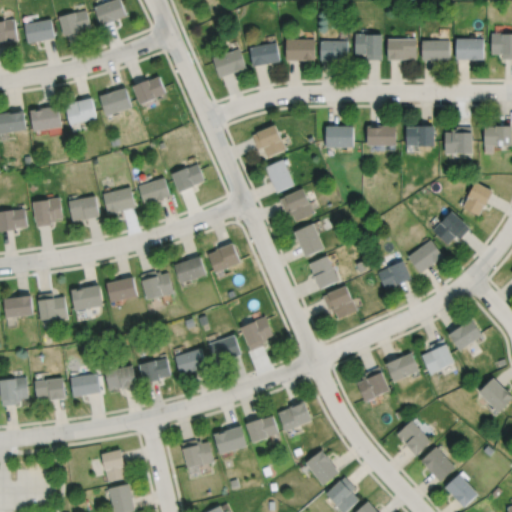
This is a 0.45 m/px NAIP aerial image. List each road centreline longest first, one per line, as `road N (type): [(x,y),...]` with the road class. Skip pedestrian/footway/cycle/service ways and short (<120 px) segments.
road 1 (residential): [(155,0),(331,397),(424,511)]
road 2 (residential): [(0,438),(169,411),(314,358)]
road 3 (residential): [(207,118),(256,99),(309,92),(511,91)]
road 4 (residential): [(0,264),(137,240),(244,200)]
road 5 (residential): [(314,358),(446,295),(511,225)]
road 6 (residential): [(0,79),(76,67),(170,33)]
